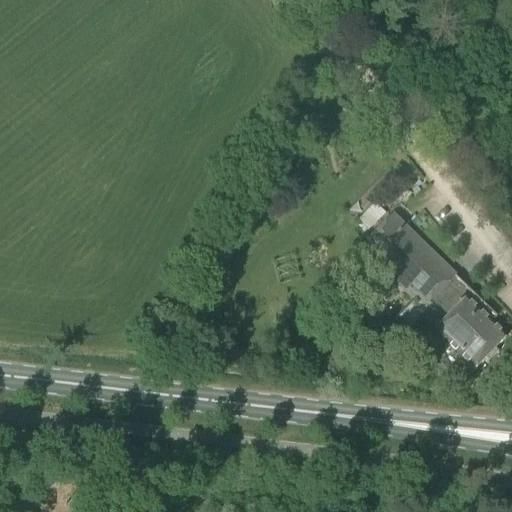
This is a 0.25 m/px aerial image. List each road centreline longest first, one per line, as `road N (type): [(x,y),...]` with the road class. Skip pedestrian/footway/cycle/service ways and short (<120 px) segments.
road 1 (primary): [(0,375),(511,439)]
road 2 (track): [(511,273),(345,75)]
